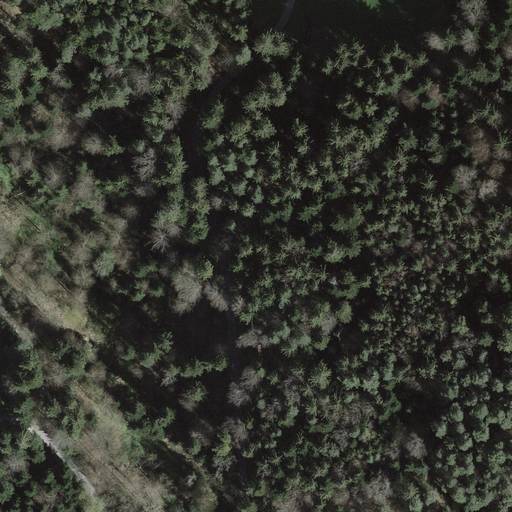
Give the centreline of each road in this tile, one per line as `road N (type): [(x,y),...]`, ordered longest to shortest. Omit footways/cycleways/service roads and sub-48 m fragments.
road 1 (unclassified): [(291,0),(278,28),(206,102),(199,120),(197,145),(229,293),(245,511)]
road 2 (track): [(511,250),(467,290),(443,343),(437,474),(443,497),(460,511)]
road 3 (unclassified): [(103,511),(35,423),(0,419)]
road 4 (track): [(0,310),(26,344),(42,385),(35,423)]
